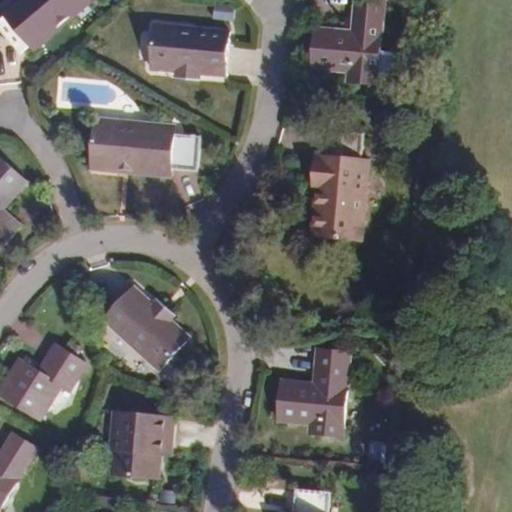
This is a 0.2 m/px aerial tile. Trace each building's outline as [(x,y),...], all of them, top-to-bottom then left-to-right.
[(69,13),(73,17),(92,1),(91,0),(11,0),(1,9),(5,13),(0,17),(0,26),(20,52),(29,45),(69,13)] [(382,0),(353,0),(351,30),(314,26),(310,67),(346,71),(346,80),(374,83),(382,0)] [(33,50),(73,17),(69,13),(29,45),(33,50)] [(174,72),(197,75),(197,73),(224,76),(229,31),(155,23),(150,68),(174,71),(174,72)] [(196,83),(197,75),(174,72),(173,80),(196,83)] [(114,165),(168,170),(168,166),(194,168),(197,134),(171,132),(171,127),(90,120),(86,170),(113,173),(114,165)] [(362,132),(328,127),(326,153),(314,152),(310,188),(318,190),(317,205),(313,207),(311,233),(360,239),(368,157),(360,157),(362,132)] [(30,177),(0,150),(0,242),(2,245),(22,222),(4,205),(30,177)] [(167,177),(168,170),(114,165),(113,173),(167,177)] [(171,323),(172,322),(152,305),(151,306),(132,290),(103,323),(159,371),(188,338),(171,323)] [(152,305),(172,322),(176,317),(157,300),(152,305)] [(37,367),(20,356),(0,384),(0,391),(38,418),(62,383),(69,387),(85,362),(55,341),(37,367)] [(344,345),(317,344),(315,379),(278,378),(277,419),(315,421),(315,430),(342,431),(344,345)] [(172,414),(109,408),(107,445),(109,447),(107,470),(156,474),(158,450),(169,451),(172,414)] [(0,450),(0,502),(36,448),(12,432),(0,450)] [(323,511),(326,488),(290,485),(287,511),(277,510),(277,511),(323,511)]
